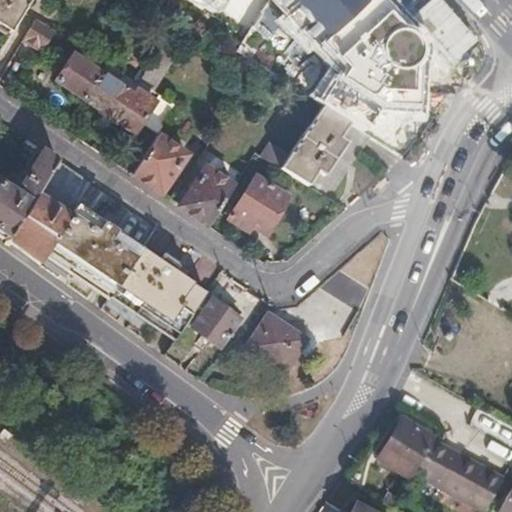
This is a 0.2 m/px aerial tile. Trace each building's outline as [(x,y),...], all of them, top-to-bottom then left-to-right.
[(0,0),(0,29),(8,34),(28,0),(0,0)] [(151,0),(189,23),(231,49),(241,58),(257,68),(319,107),(347,124),(400,155),(428,87),(443,54),(444,31),(434,9),(425,0),(151,0)] [(38,51),(52,30),(35,20),(21,41),(38,51)] [(149,91),(174,51),(162,43),(136,83),(149,91)] [(79,101),(97,74),(84,65),(88,59),(81,54),(77,61),(74,59),(69,66),(66,64),(53,83),(79,101)] [(238,94),(257,68),(241,58),(224,85),(238,94)] [(166,113),(133,91),(131,94),(128,95),(113,85),(120,73),(104,63),(97,74),(79,101),(130,136),(137,125),(153,135),(166,113)] [(324,178),(345,145),(337,140),(347,124),(319,107),(288,157),(279,173),(307,189),(316,174),(324,178)] [(157,195),(182,154),(153,135),(128,175),(157,195)] [(279,173),(288,157),(268,145),(259,161),(279,173)] [(0,235),(9,242),(55,161),(39,150),(17,186),(22,190),(19,193),(1,180),(0,180),(0,235)] [(0,180),(1,180),(10,163),(5,160),(0,167),(0,180)] [(74,205),(87,182),(55,161),(9,242),(41,264),(46,256),(74,205)] [(204,227),(230,188),(202,169),(175,207),(204,227)] [(262,232),(287,195),(255,175),(227,218),(243,229),(248,222),(262,232)] [(117,287),(139,249),(74,205),(46,256),(41,264),(111,298),(117,287)] [(175,341),(204,292),(171,270),(175,263),(161,254),(157,260),(139,249),(117,287),(111,298),(175,341)] [(221,346),(240,317),(210,298),(192,327),(221,346)] [(282,373),(304,338),(265,313),(243,348),(282,373)] [(405,480),(430,442),(401,424),(376,462),(405,480)] [(475,511),(482,511),(493,494),(500,481),(435,443),(414,475),(475,511)] [(511,511),(511,487),(497,511),(511,511)]
